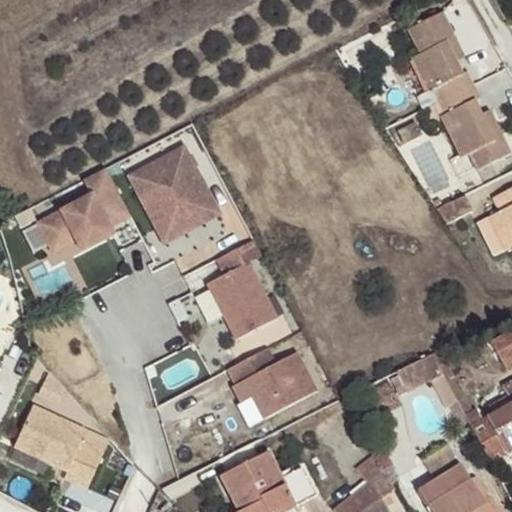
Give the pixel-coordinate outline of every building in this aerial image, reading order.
[(453,52),(460,48),(444,14),(408,31),(420,56),(412,60),(429,95),(433,93),(445,117),(439,118),(461,162),(469,159),(476,172),(511,155),(500,130),(491,134),(482,116),(475,102),(480,99),(468,74),(464,76),(458,62),(453,52)] [(465,58),(460,48),(453,52),(458,62),(465,58)] [(491,134),(500,130),(491,112),(482,116),(491,134)] [(186,146),(125,175),(161,248),(221,216),(186,146)] [(92,195),(36,223),(50,256),(77,242),(84,254),(116,239),(111,230),(133,220),(106,172),(86,183),(92,195)] [(511,189),(493,199),(500,213),(488,220),(504,253),(511,249),(511,189)] [(464,197),(436,211),(445,226),(472,213),(464,197)] [(504,253),(488,220),(477,225),(493,258),(504,253)] [(254,238),(214,259),(222,275),(206,283),(233,344),(279,320),(253,264),(262,257),(254,238)] [(270,351),(224,372),(251,429),(319,391),(298,354),(276,366),(270,351)] [(441,352),(430,358),(470,428),(480,423),(441,352)] [(480,423),(470,428),(491,466),(491,467),(507,458),(511,455),(511,383),(502,389),(511,406),(480,423)] [(31,410),(12,450),(65,474),(62,481),(85,491),(102,455),(79,445),(84,434),(31,410)] [(490,511),(448,447),(422,463),(434,483),(418,493),(430,511),(490,511)] [(288,511),(317,497),(302,469),(284,479),(270,453),(221,478),(237,511),(288,511)] [(335,511),(366,511),(382,500),(369,484),(335,511)] [(389,511),(382,500),(366,511),(389,511)]
